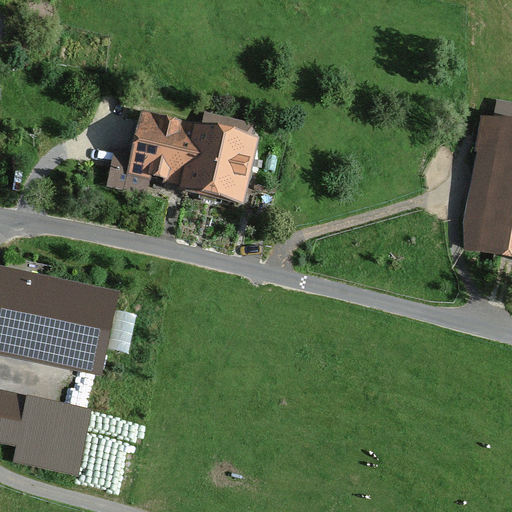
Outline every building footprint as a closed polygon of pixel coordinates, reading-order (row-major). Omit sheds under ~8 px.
[(245,152),(135,124),(120,185),(230,212),(245,152)] [(511,131),(478,126),(457,259),(511,267),(511,131)] [(261,299),(237,301),(240,336),(264,334),(261,299)] [(84,320),(0,302),(0,349),(75,365),(84,320)] [(83,418),(0,398),(0,447),(12,451),(10,461),(69,475),(83,418)]
